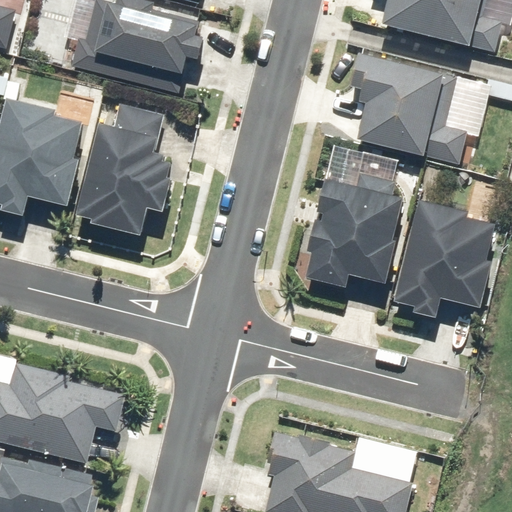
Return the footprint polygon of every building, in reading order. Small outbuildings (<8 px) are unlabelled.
[(0,0),(0,46),(12,49),(22,11),(0,5),(0,0)] [(86,39),(79,67),(186,93),(191,72),(196,73),(200,57),(212,60),(217,37),(208,34),(211,25),(208,24),(208,22),(160,10),(162,3),(150,0),(124,0),(124,2),(121,1),(120,3),(107,0),(103,0),(93,41),(86,39)] [(488,14),(491,0),(398,0),(393,20),(470,39),(469,42),(501,51),(509,19),(488,14)] [(455,70),(371,50),(363,83),(375,85),(372,97),(378,98),(368,136),(435,152),(434,156),(466,163),(474,130),(443,122),(455,70)] [(69,110),(20,98),(0,179),(0,200),(16,205),(15,209),(37,215),(42,196),(81,205),(93,159),(87,158),(96,123),(68,115),(69,110)] [(122,125),(113,123),(90,215),(106,219),(104,223),(154,235),(161,208),(177,212),(185,179),(181,178),(185,163),(177,161),(179,155),(167,152),(171,137),(167,136),(172,115),(127,104),(122,125)] [(405,236),(415,194),(339,174),(330,208),(327,207),(324,216),(328,217),(319,248),(324,249),(317,273),(357,284),(360,270),(397,280),(408,237),(405,236)] [(480,208),(432,196),(405,297),(426,302),(425,308),(447,314),(452,295),(490,305),(502,258),(497,257),(507,220),(479,213),(480,208)] [(0,441),(89,463),(98,427),(119,432),(128,396),(71,382),(72,376),(18,363),(13,385),(0,381),(0,441)] [(281,474),(272,510),(280,511),(412,511),(420,481),(359,466),(364,450),(338,443),(339,440),(307,432),(306,436),(283,430),(275,461),(278,462),(276,473),(281,474)] [(96,475),(32,460),(31,464),(4,458),(2,465),(5,466),(2,478),(0,477),(0,511),(91,511),(98,485),(94,484),(96,475)]
